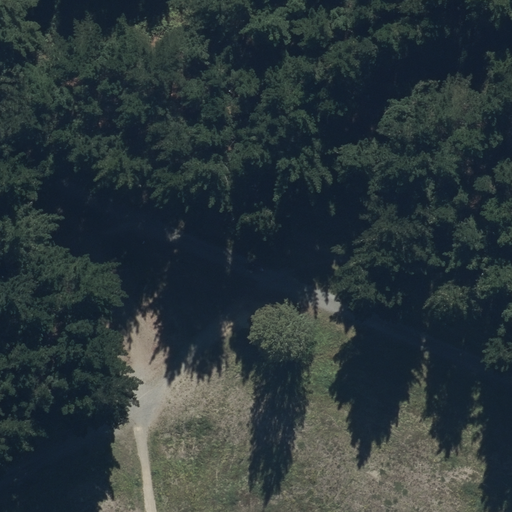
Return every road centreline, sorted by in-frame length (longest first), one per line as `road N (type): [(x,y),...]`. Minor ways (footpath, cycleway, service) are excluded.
road 1 (track): [(0,167),(511,373)]
road 2 (track): [(0,481),(137,421),(303,289)]
